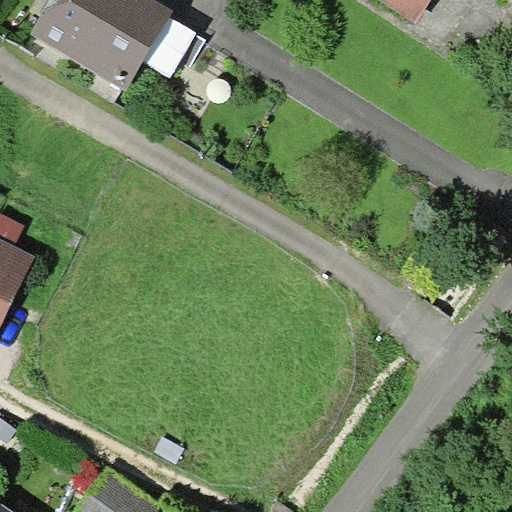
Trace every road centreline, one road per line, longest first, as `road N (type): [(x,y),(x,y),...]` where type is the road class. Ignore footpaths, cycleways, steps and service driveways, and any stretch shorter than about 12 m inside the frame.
road 1 (unknown): [(441,403),(134,192),(9,81),(0,48)]
road 2 (tertiary): [(511,309),(359,511)]
